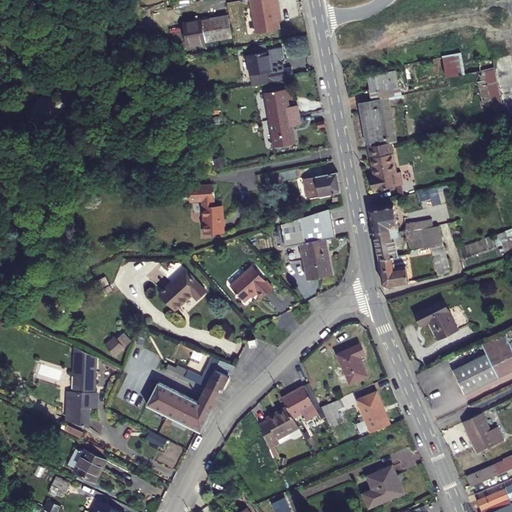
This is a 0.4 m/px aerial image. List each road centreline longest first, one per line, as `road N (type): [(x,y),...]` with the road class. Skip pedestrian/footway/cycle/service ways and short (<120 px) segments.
road 1 (tertiary): [(174,511),(234,408),(335,311),(373,292)]
road 2 (tertiary): [(373,292),(318,19)]
road 3 (tertiary): [(460,511),(373,292)]
road 4 (unknown): [(103,402),(114,440),(203,511)]
